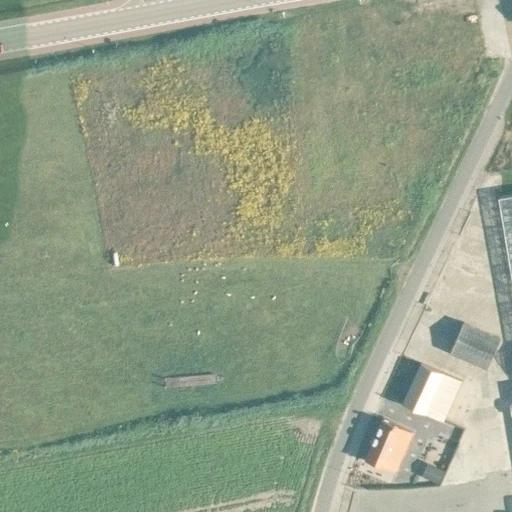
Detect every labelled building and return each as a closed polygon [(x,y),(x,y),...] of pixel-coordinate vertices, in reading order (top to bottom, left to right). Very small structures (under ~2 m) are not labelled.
[(469,40),(358,56),(363,95),(371,93),(376,126),(462,113),(457,81),(474,78),(469,40)] [(406,176),(391,179),(317,195),(306,131),(290,134),(303,215),(410,193),(406,176)] [(451,352),(488,368),(501,338),(464,322),(451,352)] [(402,403),(443,422),(462,381),(421,362),(402,403)] [(365,459),(395,472),(413,431),(383,418),(365,459)]
